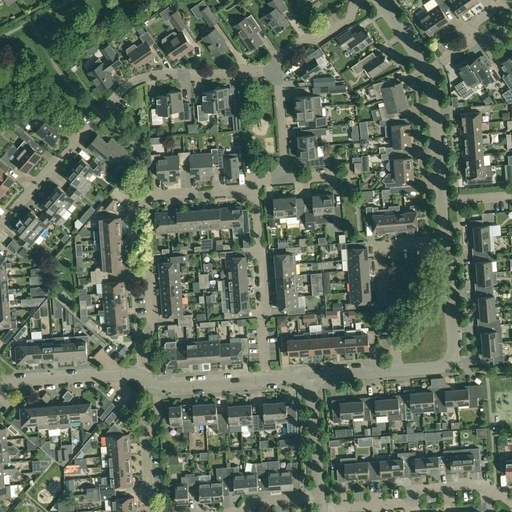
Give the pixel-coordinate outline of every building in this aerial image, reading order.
[(273,10),(265,16),(277,31),(288,23),(281,13),(287,8),(281,0),(273,0),(268,4),(273,10)] [(434,0),(438,4),(428,11),(440,28),(449,21),(441,8),(446,5),(442,0),(434,0)] [(442,0),(446,5),(451,1),(460,14),(462,13),(463,14),(465,13),(467,11),(469,10),(468,8),(469,7),(463,0),(442,0)] [(170,4),(166,7),(171,15),(175,12),(170,4)] [(218,21),(208,6),(200,11),(211,26),(218,21)] [(290,8),(286,11),(293,21),(297,18),(290,8)] [(176,11),(175,12),(171,15),(169,16),(179,31),(186,26),(176,11)] [(440,28),(428,11),(418,18),(430,34),(440,28)] [(250,22),(246,17),(234,25),(250,49),(262,40),(250,22)] [(206,40),(216,54),(228,46),(225,40),(216,28),(203,36),(206,40)] [(351,44),(357,52),(373,40),(369,33),(368,32),(367,32),(365,29),(354,37),(349,30),(337,39),(344,49),(351,44)] [(144,40),(144,41),(128,53),(136,65),(146,59),(147,60),(156,54),(150,45),(155,42),(147,30),(140,35),(144,40)] [(182,31),(164,43),(174,58),(185,50),(186,52),(193,47),(189,40),(182,31)] [(99,58),(87,69),(101,89),(115,79),(109,70),(122,61),(110,45),(102,50),(107,59),(102,63),(99,58)] [(96,46),(89,48),(92,54),(99,52),(96,46)] [(308,63),(299,69),(306,80),(324,68),(316,57),(323,53),(319,48),(304,58),(308,63)] [(371,54),(351,67),(357,75),(366,69),(371,76),(373,74),(374,75),(390,63),(383,53),(374,59),(371,54)] [(469,63),(482,82),(485,86),(490,82),(493,83),(501,77),(491,63),(486,66),(480,56),(469,63)] [(511,89),(511,58),(510,56),(500,63),(507,74),(502,77),(511,90),(511,89)] [(468,62),(458,69),(465,79),(460,82),(469,95),(477,90),(475,87),(482,82),(469,63),(468,62)] [(335,76),(314,78),(314,86),(335,84),(335,76)] [(402,83),(391,85),(390,79),(373,84),(376,96),(384,94),(385,100),(405,95),(402,83)] [(225,116),(233,116),(236,115),(235,100),(228,100),(227,87),(215,88),(215,92),(216,107),(217,110),(217,107),(225,107),(225,116)] [(169,95),(170,111),(179,110),(179,119),(190,118),(189,102),(182,103),(181,91),(169,92),(169,95)] [(203,92),(204,104),(198,105),(199,121),(209,120),(208,111),(217,110),(216,107),(215,92),(203,92)] [(170,111),(169,95),(157,96),(158,108),(151,108),(153,124),(163,123),(162,114),(171,114),(170,111)] [(387,105),(380,107),(383,120),(397,119),(397,118),(400,118),(398,110),(408,107),(405,95),(385,100),(387,105)] [(315,96),(296,97),(297,108),(321,106),(320,97),(315,97),(315,96)] [(451,97),(452,107),(463,106),(463,102),(458,103),(458,97),(451,97)] [(462,125),(463,125),(481,123),(481,112),(491,111),(490,104),(474,105),(475,112),(461,113),(462,125)] [(321,106),(297,108),(298,119),(305,119),(306,125),(327,124),(327,116),(322,117),(321,106)] [(55,120),(42,109),(35,118),(42,124),(36,131),(42,135),(51,143),(61,132),(51,124),(55,120)] [(22,118),(17,124),(24,130),(27,127),(25,126),(27,123),(22,118)] [(383,120),(380,120),(380,126),(385,126),(386,137),(393,136),(411,135),(410,124),(397,125),(397,119),(383,120)] [(8,126),(13,131),(18,125),(12,120),(8,126)] [(460,131),(460,135),(481,133),(480,123),(463,125),(464,129),(461,131),(460,131)] [(310,135),(299,136),(299,147),(318,146),(318,141),(321,140),(321,135),(327,134),(326,128),(309,129),(310,135)] [(362,138),(369,138),(368,129),(361,130),(362,138)] [(24,140),(17,149),(21,152),(34,163),(42,154),(33,146),(36,142),(23,131),(19,136),(24,140)] [(464,140),(464,145),(482,144),(481,133),(460,135),(460,139),(462,138),(464,140)] [(87,147),(103,160),(110,152),(119,160),(127,152),(111,138),(107,143),(97,135),(87,147)] [(394,147),(386,148),(387,154),(400,153),(399,147),(411,146),(411,135),(393,136),(394,147)] [(461,153),(462,156),(482,155),(482,144),(464,145),(465,150),(462,153),(461,153)] [(318,146),(299,147),(300,158),(302,158),(302,166),(330,164),(330,156),(319,157),(318,146)] [(212,153),(201,153),(203,179),(209,178),(209,173),(213,173),(213,164),(218,164),(218,151),(217,148),(212,149),(212,153)] [(5,152),(1,157),(14,168),(17,164),(27,172),(34,163),(21,152),(17,149),(10,157),(5,152)] [(190,151),(184,152),(185,164),(191,163),(192,174),(196,174),(196,179),(203,179),(201,153),(190,154),(190,151)] [(224,151),(218,151),(218,164),(219,167),(225,166),(226,177),(239,176),(237,153),(224,154),(224,151)] [(179,155),(167,156),(169,182),(176,181),(176,176),(180,175),(180,164),(185,164),(184,152),(179,152),(179,155)] [(152,167),(157,166),(158,177),(162,177),(163,182),(169,182),(167,156),(160,157),(160,153),(151,154),(152,167)] [(387,154),(382,154),(382,160),(389,160),(389,162),(388,162),(388,163),(386,164),(387,168),(388,170),(388,171),(393,170),(413,169),(412,157),(400,158),(400,153),(387,154)] [(482,155),(462,156),(462,160),(464,160),(466,162),(466,167),(465,167),(484,166),(484,165),(483,165),(482,155)] [(93,160),(90,164),(82,158),(74,167),(87,179),(93,172),(96,175),(103,168),(93,160)] [(0,159),(0,182),(7,189),(15,180),(5,172),(9,167),(0,159)] [(490,165),(484,166),(465,167),(466,178),(476,177),(477,184),(492,182),(490,165)] [(74,167),(66,176),(73,183),(70,187),(79,195),(85,188),(82,185),(87,179),(74,167)] [(388,174),(382,181),(385,183),(385,188),(390,188),(392,188),(403,187),(414,186),(413,180),(414,179),(413,169),(393,170),(393,173),(388,174)] [(58,185),(50,195),(63,206),(67,209),(72,203),(79,195),(70,187),(66,192),(58,185)] [(101,190),(95,197),(101,202),(107,196),(101,190)] [(333,193),(323,194),(325,223),(335,222),(335,223),(341,223),(341,214),(335,215),(333,193)] [(314,212),(305,213),(306,223),(306,230),(316,229),(316,224),(325,223),(323,194),(313,195),(314,212)] [(50,195),(42,204),(49,211),(46,215),(43,212),(42,213),(52,221),(55,223),(62,215),(67,209),(63,206),(50,195)] [(102,205),(109,210),(116,201),(110,195),(102,205)] [(296,196),(285,197),(286,216),(297,215),(297,219),(300,219),(300,223),(306,223),(305,213),(305,207),(297,208),(296,198),(296,196)] [(275,211),(269,211),(270,227),(276,226),(276,222),(281,222),(280,216),(286,216),(285,197),(274,198),(275,207),(275,211)] [(405,212),(405,213),(406,230),(407,231),(418,230),(416,205),(410,206),(411,212),(405,212)] [(243,218),(242,206),(231,207),(233,227),(233,233),(243,232),(249,232),(248,217),(243,218)] [(384,214),(383,214),(384,233),(386,233),(386,232),(390,231),(392,233),(392,235),(395,234),(394,214),(394,206),(389,207),(390,214),(385,215),(384,214)] [(399,206),(394,206),(394,214),(395,234),(400,234),(400,232),(402,230),(406,230),(405,213),(400,214),(399,206)] [(231,207),(220,208),(222,227),(233,227),(231,207)] [(373,207),(366,207),(367,221),(373,221),(374,234),(384,233),(383,214),(383,210),(378,211),(377,208),(373,208),(373,207)] [(209,208),(199,209),(200,229),(211,228),(209,208)] [(220,208),(209,208),(211,228),(222,227),(220,208)] [(199,209),(188,210),(189,230),(200,229),(199,209)] [(31,210),(23,220),(40,235),(46,228),(52,221),(42,213),(39,217),(31,210)] [(188,210),(177,211),(179,231),(189,230),(188,210)] [(177,211),(166,212),(168,231),(179,231),(177,211)] [(168,232),(168,231),(166,212),(155,212),(156,232),(168,232)] [(97,220),(98,229),(121,228),(120,218),(97,220)] [(23,220),(15,229),(23,236),(19,240),(28,248),(35,241),(40,235),(23,220)] [(482,220),(470,221),(471,238),(494,236),(493,225),(483,226),(482,220)] [(121,228),(98,229),(99,239),(122,237),(121,228)] [(61,240),(65,244),(71,237),(67,234),(61,240)] [(494,236),(471,238),(472,256),(495,254),(494,236)] [(99,240),(94,241),(94,244),(99,244),(99,250),(122,248),(122,238),(99,239),(99,240)] [(346,243),(341,243),(341,250),(347,249),(348,260),(368,258),(367,247),(355,248),(355,242),(346,243)] [(6,247),(14,253),(17,250),(16,250),(9,244),(6,247)] [(296,264),(295,253),(300,253),(299,247),(299,246),(288,247),(286,247),(286,254),(274,254),(275,265),(296,264)] [(100,260),(123,258),(122,248),(99,250),(100,260)] [(0,267),(6,267),(11,267),(11,263),(6,263),(6,256),(3,256),(3,252),(1,251),(0,250),(0,267)] [(234,256),(234,251),(220,252),(220,258),(226,257),(227,268),(247,267),(246,256),(234,256)] [(174,261),(158,262),(159,273),(180,271),(179,261),(187,260),(187,254),(180,254),(174,255),(174,261)] [(495,254),(472,256),(473,262),(473,267),(476,266),(477,273),(492,272),(491,260),(496,260),(495,254)] [(123,258),(100,260),(101,267),(97,268),(95,269),(95,271),(91,272),(91,277),(96,276),(101,276),(101,270),(107,270),(124,268),(123,258)] [(348,260),(349,270),(369,269),(368,258),(348,260)] [(296,264),(275,265),(276,276),(296,275),(296,264)] [(227,268),(227,279),(247,278),(247,267),(227,268)] [(349,270),(350,281),(369,279),(369,269),(349,270)] [(159,273),(160,284),(180,283),(180,271),(159,273)] [(477,279),(474,280),(475,291),(493,289),(493,283),(497,283),(496,272),(492,272),(477,273),(477,279)] [(296,275),(276,276),(277,287),(303,285),(302,274),(296,275)] [(46,283),(45,275),(37,276),(37,284),(46,283)] [(102,283),(102,282),(102,276),(101,276),(96,276),(91,277),(92,284),(96,284),(102,283)] [(7,278),(0,278),(0,289),(8,289),(7,278)] [(227,279),(228,290),(248,288),(247,278),(227,279)] [(350,281),(350,292),(370,291),(369,279),(350,281)] [(108,282),(102,282),(102,283),(103,293),(126,291),(125,280),(108,282)] [(160,284),(161,295),(181,294),(180,283),(160,284)] [(303,285),(277,287),(278,298),(298,296),(298,291),(303,291),(303,285)] [(0,289),(0,300),(9,300),(8,294),(13,293),(13,288),(0,289)] [(228,290),(229,301),(249,299),(248,288),(228,290)] [(493,289),(475,291),(475,297),(476,302),(476,308),(494,307),(494,295),(493,289)] [(126,291),(103,293),(98,294),(98,297),(103,297),(104,303),(126,301),(126,291)] [(350,292),(351,303),(346,303),(346,310),(360,309),(360,302),(371,302),(370,291),(350,292)] [(181,294),(161,295),(162,305),(182,304),(181,294)] [(279,309),(291,308),(299,307),(298,296),(278,298),(279,309)] [(31,306),(38,305),(45,297),(31,298),(31,306)] [(249,299),(229,301),(230,311),(224,311),(225,318),(238,317),(238,311),(249,310),(250,310),(249,299)] [(0,300),(0,310),(10,310),(9,300),(0,300)] [(104,310),(98,311),(98,314),(104,313),(127,311),(126,301),(104,303),(104,310)] [(182,304),(162,305),(162,317),(178,315),(178,321),(185,320),(192,320),(191,314),(183,315),(182,304)] [(62,306),(54,307),(55,315),(62,315),(62,306)] [(494,307),(476,308),(477,326),(490,325),(501,324),(500,321),(498,318),(495,319),(494,307)] [(16,319),(10,319),(10,310),(0,310),(0,327),(9,327),(9,330),(7,332),(11,336),(19,328),(16,326),(16,319)] [(104,313),(105,323),(128,321),(127,311),(104,313)] [(93,321),(88,326),(96,332),(100,327),(93,321)] [(128,321),(105,323),(106,334),(128,332),(128,321)] [(490,325),(477,326),(478,332),(478,337),(481,337),(482,343),(502,342),(501,324),(490,325)] [(14,337),(17,340),(23,332),(20,329),(14,337)] [(333,330),(333,332),(335,351),(346,350),(344,331),(344,329),(333,330)] [(356,330),(356,333),(357,350),(369,349),(369,343),(375,342),(374,329),(368,330),(368,333),(361,333),(361,329),(356,330)] [(349,330),(344,331),(346,350),(357,350),(356,333),(350,334),(349,330)] [(322,331),(310,332),(311,337),(312,353),(323,352),(322,336),(322,331)] [(322,336),(323,352),(335,351),(333,332),(329,333),(329,336),(322,336)] [(94,333),(91,336),(102,347),(105,343),(94,333)] [(288,349),(289,355),(294,355),(294,357),(301,356),(299,338),(294,338),(288,339),(288,336),(281,336),(282,349),(288,349)] [(70,342),(64,342),(66,360),(76,359),(75,337),(70,337),(70,342)] [(79,337),(75,337),(76,359),(87,358),(85,341),(79,341),(79,337)] [(241,342),(231,343),(232,363),(243,362),(242,352),(248,351),(247,337),(240,338),(241,342)] [(304,338),(299,338),(301,356),(308,356),(307,354),(312,353),(311,337),(304,338)] [(53,338),(43,339),(44,353),(44,362),(55,361),(53,338)] [(57,338),(53,338),(55,361),(66,360),(64,342),(58,343),(57,338)] [(36,339),(32,340),(33,362),(44,362),(44,353),(43,344),(36,344),(36,339)] [(220,339),(208,340),(210,360),(220,359),(220,344),(220,339)] [(28,345),(21,345),(22,363),(33,362),(32,340),(27,340),(28,345)] [(208,340),(197,341),(199,361),(210,360),(208,340)] [(186,342),(186,346),(188,362),(199,361),(197,341),(186,342)] [(167,342),(165,344),(166,367),(177,367),(176,347),(175,342),(167,342)] [(482,350),(479,350),(480,361),(493,361),(493,363),(503,362),(502,342),(482,343),(482,350)] [(231,343),(220,344),(220,359),(221,363),(232,363),(231,343)] [(188,362),(186,346),(176,347),(177,367),(189,366),(188,362)] [(463,388),(456,389),(457,404),(469,403),(469,407),(478,407),(477,397),(483,397),(482,384),(463,385),(463,388)] [(448,386),(438,387),(440,411),(446,410),(446,405),(448,405),(457,404),(456,389),(450,389),(449,386),(448,386)] [(428,391),(421,391),(423,412),(440,411),(438,387),(427,388),(428,391)] [(414,389),(403,390),(404,394),(404,397),(404,402),(405,406),(406,419),(412,418),(412,413),(423,412),(421,391),(414,392),(414,389)] [(44,394),(41,398),(47,403),(50,399),(44,394)] [(393,398),(386,398),(388,420),(406,419),(405,406),(404,402),(404,397),(404,394),(393,395),(393,398)] [(357,400),(351,401),(352,416),(364,415),(364,420),(370,420),(370,415),(368,396),(357,397),(357,400)] [(379,396),(368,396),(370,415),(376,414),(376,422),(388,421),(388,420),(386,398),(380,399),(379,396)] [(333,399),(331,399),(333,421),(341,421),(341,417),(352,416),(351,401),(344,401),(344,398),(333,399)] [(274,402),(276,422),(287,421),(288,432),(294,432),(293,409),(287,409),(286,401),(274,402)] [(91,402),(80,403),(81,421),(92,420),(92,421),(98,421),(97,408),(91,409),(91,402)] [(100,416),(103,419),(112,408),(115,405),(112,402),(100,416)] [(216,402),(204,403),(205,417),(206,423),(212,423),(213,430),(218,430),(218,436),(224,435),(224,432),(223,428),(223,419),(223,415),(217,416),(216,402)] [(264,416),(258,417),(259,429),(268,429),(270,422),(276,422),(274,402),(263,403),(264,416)] [(69,404),(70,422),(81,421),(80,403),(69,404)] [(194,417),(188,418),(189,431),(195,430),(194,424),(206,423),(205,417),(204,403),(192,404),(194,417)] [(251,403),(239,404),(241,424),(252,423),(253,430),(259,429),(258,417),(252,417),(251,403)] [(69,404),(58,405),(60,422),(60,427),(70,427),(70,422),(69,404)] [(229,419),(223,419),(223,428),(224,432),(230,431),(230,425),(241,424),(239,404),(228,405),(229,419)] [(58,405),(48,406),(49,423),(49,428),(49,430),(60,429),(60,427),(60,422),(58,405)] [(181,405),(169,406),(170,426),(177,425),(178,431),(183,431),(184,432),(188,432),(188,431),(189,431),(188,418),(182,418),(181,405)] [(26,407),(27,425),(38,424),(37,406),(26,407)] [(37,406),(38,424),(38,428),(49,428),(49,423),(48,406),(37,406)] [(8,427),(16,434),(18,431),(11,424),(8,427)] [(106,432),(106,435),(107,445),(129,443),(129,433),(123,433),(123,432),(113,424),(106,432)] [(91,437),(83,446),(88,450),(91,446),(94,443),(94,439),(91,437)] [(1,440),(0,440),(0,451),(2,451),(8,450),(11,453),(16,447),(13,444),(12,445),(7,446),(6,439),(1,439),(1,440)] [(107,446),(101,446),(102,456),(130,454),(129,443),(107,445),(107,446)] [(83,446),(73,458),(82,457),(91,446),(88,450),(83,446)] [(2,451),(0,451),(0,463),(10,462),(10,454),(16,454),(19,450),(16,447),(11,453),(8,450),(2,451)] [(414,452),(408,453),(409,463),(410,476),(421,475),(421,472),(427,471),(426,456),(415,457),(414,452)] [(398,458),(391,459),(392,474),(399,474),(399,477),(410,476),(409,463),(408,453),(398,453),(398,458)] [(461,454),(463,469),(469,468),(469,471),(481,470),(480,458),(474,458),(473,453),(461,454)] [(130,454),(102,456),(102,460),(103,460),(104,466),(108,466),(131,464),(130,454)] [(450,455),(444,455),(445,473),(456,472),(456,469),(463,469),(461,454),(450,455)] [(444,455),(426,456),(427,471),(434,471),(434,474),(445,473),(444,455)] [(339,469),(337,469),(338,481),(351,480),(351,477),(357,477),(356,462),(355,457),(340,458),(341,463),(338,463),(339,469)] [(391,459),(373,460),(374,466),(375,478),(386,478),(386,475),(392,474),(391,459)] [(52,460),(40,461),(32,461),(33,472),(43,471),(53,460),(52,460)] [(367,461),(356,462),(357,477),(364,476),(364,479),(375,478),(374,466),(373,460),(367,461)] [(280,469),(280,481),(281,489),(293,488),(292,474),(298,474),(297,461),(288,462),(286,468),(280,469)] [(3,463),(0,463),(0,474),(4,474),(9,473),(12,476),(18,470),(15,467),(13,468),(4,469),(3,463)] [(273,463),(262,464),(264,490),(269,490),(281,489),(280,481),(280,469),(274,469),(273,463)] [(108,466),(109,476),(132,474),(131,464),(108,466)] [(251,471),(244,471),(246,491),(258,490),(264,490),(262,464),(252,465),(251,471)] [(230,466),(227,467),(227,479),(233,479),(234,492),(246,491),(244,471),(239,472),(239,467),(233,467),(232,466),(230,466)] [(217,480),(210,480),(211,500),(223,499),(222,486),(228,485),(227,479),(227,467),(216,467),(217,480)] [(18,470),(12,476),(16,478),(21,472),(18,470)] [(0,485),(10,485),(10,484),(5,485),(4,474),(0,474),(0,485)] [(100,487),(93,488),(93,494),(115,492),(115,486),(133,485),(132,474),(109,476),(109,483),(99,484),(100,487)] [(182,482),(175,483),(176,503),(188,502),(187,489),(193,488),(192,475),(181,476),(182,482)] [(198,475),(192,475),(193,488),(199,488),(200,501),(211,500),(210,480),(198,481),(198,475)] [(10,485),(0,485),(0,496),(11,496),(10,485)] [(87,494),(84,494),(84,499),(94,498),(94,500),(111,498),(111,509),(134,507),(133,497),(116,498),(115,492),(93,494),(87,494)]
